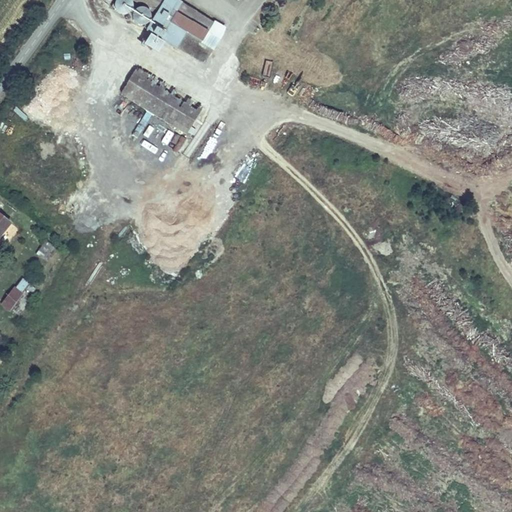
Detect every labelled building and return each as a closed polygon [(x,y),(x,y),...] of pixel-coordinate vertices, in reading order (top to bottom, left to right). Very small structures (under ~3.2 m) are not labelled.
[(159,52),(166,41),(204,65),(228,27),(215,19),(214,22),(179,0),(114,0),(110,7),(151,32),(144,43),(159,52)] [(137,66),(120,93),(185,133),(203,107),(137,66)] [(143,134),(151,115),(144,112),(136,131),(143,134)] [(0,236),(11,222),(0,212),(0,236)] [(44,240),(35,252),(46,260),(55,247),(44,240)] [(23,293),(13,286),(0,304),(10,311),(23,293)]
